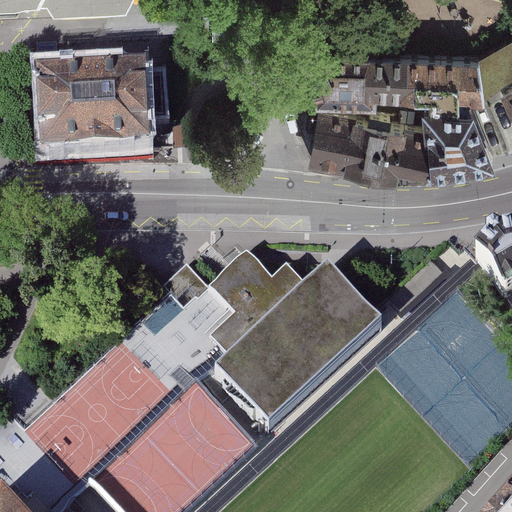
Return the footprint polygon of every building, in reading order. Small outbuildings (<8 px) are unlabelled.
[(0,0),(0,20),(15,18),(25,0),(37,0),(52,10),(121,6),(124,0),(0,0)] [(511,30),(474,51),(486,92),(511,75),(511,30)] [(306,73),(317,104),(375,104),(375,92),(402,93),(403,48),(332,46),(306,73)] [(474,51),(403,48),(402,93),(417,94),(472,93),(486,92),(474,51)] [(146,72),(40,75),(42,116),(43,157),(148,154),(146,72)] [(511,82),(500,90),(511,110),(511,82)] [(375,104),(317,104),(304,158),(394,172),(429,170),(428,165),(417,94),(402,93),(375,92),(375,104)] [(472,93),(417,94),(428,165),(496,153),(472,93)] [(511,252),(469,266),(503,319),(511,315),(511,252)] [(382,329),(327,270),(306,290),(292,274),(277,288),(253,262),(216,295),(241,322),(214,346),(229,362),(222,368),(216,375),(269,433),(382,329)] [(181,511),(255,444),(199,383),(91,481),(119,511),(181,511)] [(10,511),(1,502),(0,503),(0,511),(10,511)]
